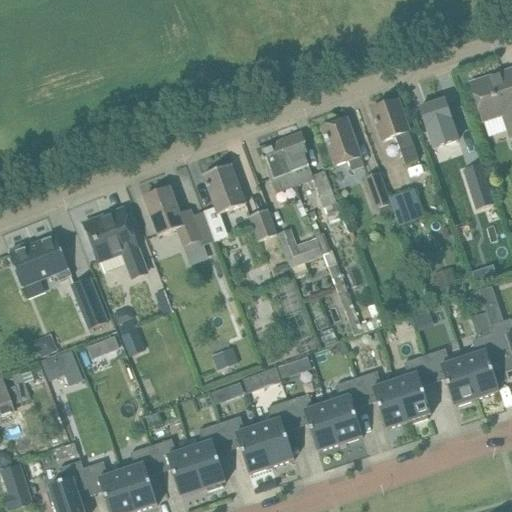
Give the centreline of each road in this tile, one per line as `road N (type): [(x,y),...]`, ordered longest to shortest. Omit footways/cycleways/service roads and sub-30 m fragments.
road 1 (unclassified): [(0,221),(263,120),(511,39)]
road 2 (residential): [(285,511),(511,439)]
